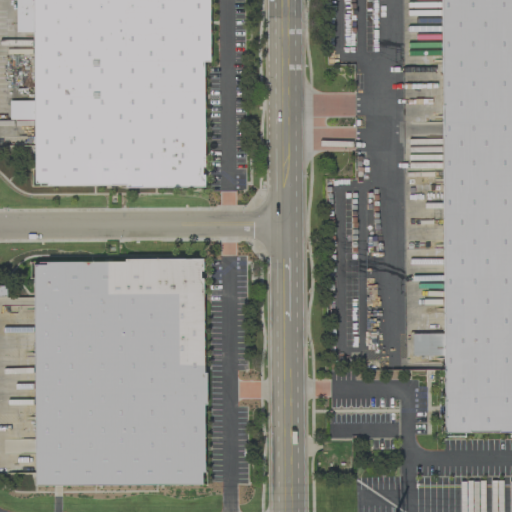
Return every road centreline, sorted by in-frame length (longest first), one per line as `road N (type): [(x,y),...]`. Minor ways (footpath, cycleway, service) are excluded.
road 1 (tertiary): [(287,225),(288,511)]
road 2 (residential): [(0,226),(230,225)]
road 3 (residential): [(284,0),(287,225)]
